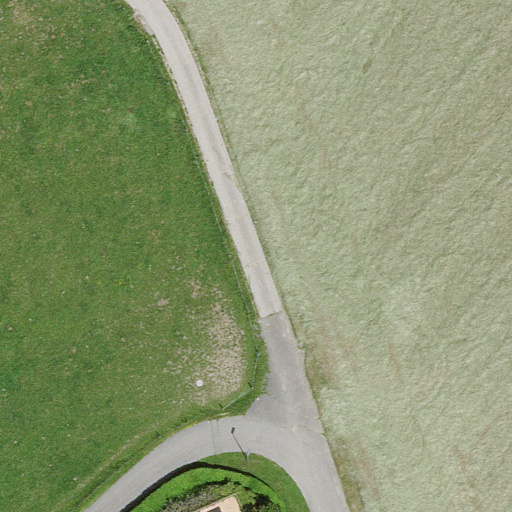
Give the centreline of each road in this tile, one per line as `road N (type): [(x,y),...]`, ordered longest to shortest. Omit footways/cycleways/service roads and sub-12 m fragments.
road 1 (track): [(149,0),(182,39),(313,424)]
road 2 (residential): [(342,511),(313,424),(229,428),(149,457),(95,511)]
